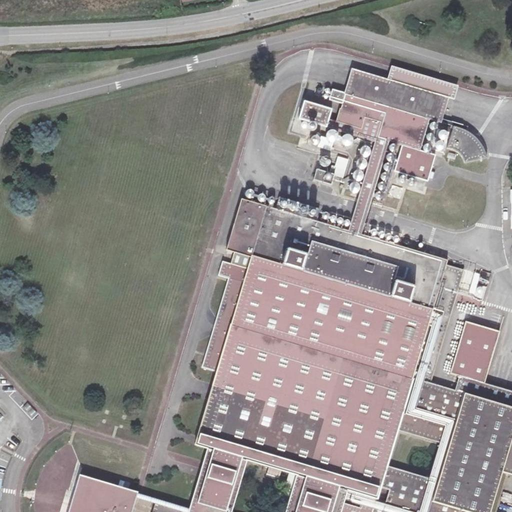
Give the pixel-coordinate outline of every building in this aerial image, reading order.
[(386,79),(452,100),(457,86),(390,65),(386,79)] [(464,266),(366,233),(370,221),(363,219),(387,140),(418,150),(427,118),(439,122),(446,99),(348,69),(333,118),(326,116),(329,104),(301,95),(295,115),(373,139),(346,227),(238,195),(222,246),(247,253),(245,262),(219,254),(215,269),(226,272),(197,366),(212,370),(190,442),(203,446),(185,507),(73,473),(60,511),(125,511),(130,496),(148,501),(144,511),(371,511),(380,485),(388,488),(380,511),(490,511),(506,461),(511,462),(511,389),(460,374),(456,389),(429,381),(464,266)] [(461,133),(452,130),(445,153),(456,156),(463,168),(486,162),(482,153),(477,145),(470,138),(461,133)] [(335,158),(335,178),(346,178),(346,158),(335,158)] [(316,171),(313,182),(331,185),(333,174),(316,171)] [(483,300),(488,282),(479,279),(481,274),(465,270),(459,293),(483,300)] [(30,404),(24,407),(30,417),(36,413),(30,404)]
